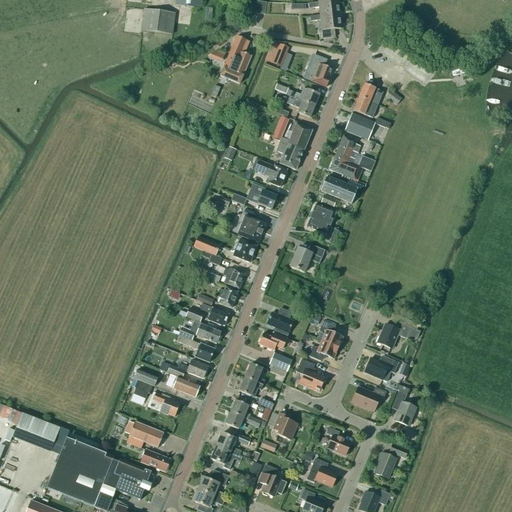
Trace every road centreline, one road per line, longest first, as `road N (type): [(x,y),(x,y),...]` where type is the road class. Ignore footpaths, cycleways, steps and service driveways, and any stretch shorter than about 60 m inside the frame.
road 1 (tertiary): [(168,511),(353,52),(357,3)]
road 2 (residential): [(339,511),(367,435),(331,409)]
